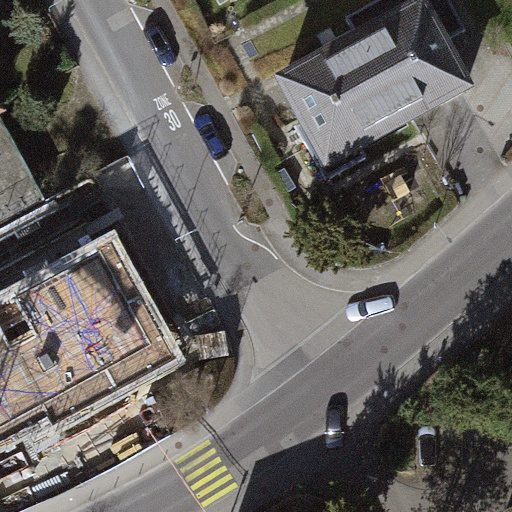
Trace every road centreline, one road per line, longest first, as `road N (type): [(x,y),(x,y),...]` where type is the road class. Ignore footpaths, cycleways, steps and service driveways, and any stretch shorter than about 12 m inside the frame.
road 1 (residential): [(315,400),(97,0)]
road 2 (tertiary): [(511,235),(315,400)]
road 3 (tertiary): [(315,400),(244,456),(147,511)]
road 4 (residential): [(376,511),(315,400)]
